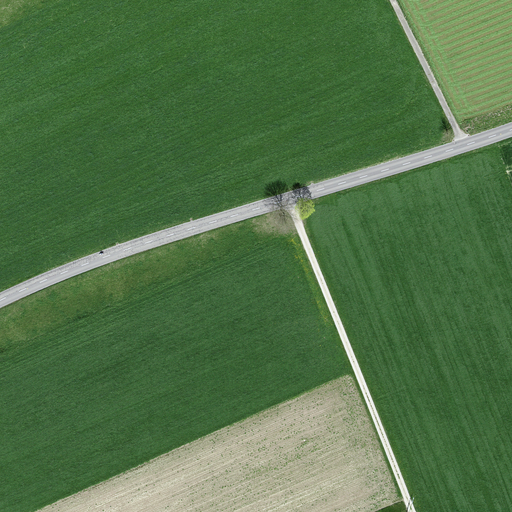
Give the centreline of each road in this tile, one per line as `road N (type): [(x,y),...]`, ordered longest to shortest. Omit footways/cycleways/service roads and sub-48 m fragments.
road 1 (tertiary): [(0,301),(107,255),(511,129)]
road 2 (track): [(289,198),(414,511)]
road 3 (track): [(462,146),(392,0)]
